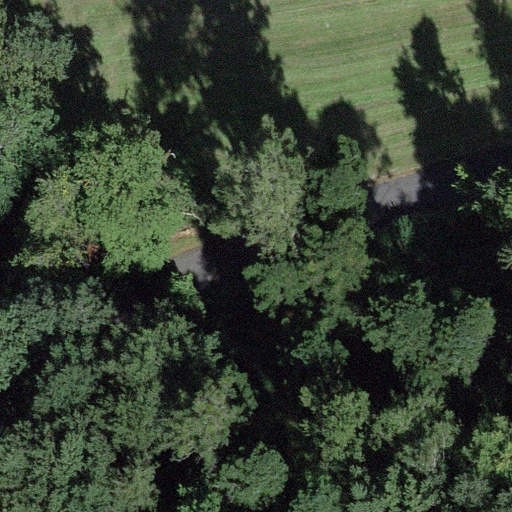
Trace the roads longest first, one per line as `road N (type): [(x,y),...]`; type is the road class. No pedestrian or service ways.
road 1 (unclassified): [(0,357),(201,269),(352,214),(511,170)]
road 2 (track): [(352,214),(51,178),(0,180)]
